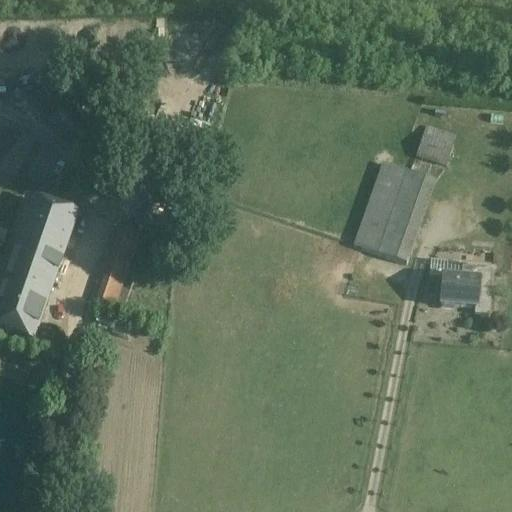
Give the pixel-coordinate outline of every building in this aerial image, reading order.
[(97,126),(67,100),(48,122),(79,148),(97,126)] [(456,136),(425,127),(415,159),(446,168),(456,136)] [(436,184),(383,166),(353,249),(406,267),(436,184)] [(77,215),(26,198),(0,277),(0,329),(35,342),(77,215)] [(112,228),(97,302),(121,306),(136,233),(112,228)] [(492,269),(463,267),(462,280),(443,278),(440,309),(475,312),(475,316),(488,317),(492,269)]
